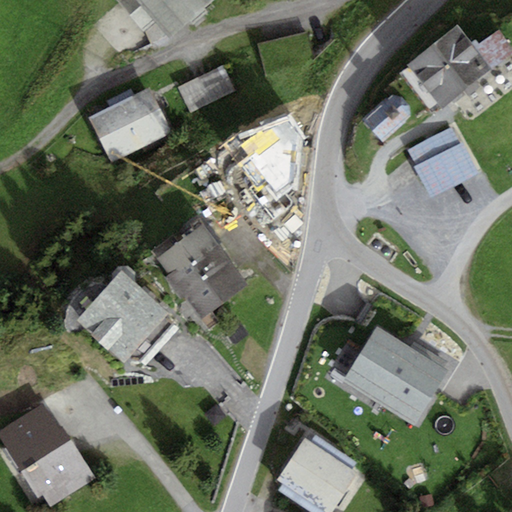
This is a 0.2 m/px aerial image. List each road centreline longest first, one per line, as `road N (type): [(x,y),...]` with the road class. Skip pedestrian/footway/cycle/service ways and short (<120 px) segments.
road 1 (track): [(326,0),(208,32),(110,82),(0,168)]
road 2 (residential): [(317,233),(233,511)]
road 3 (residential): [(423,0),(346,88),(327,150),(317,233)]
road 4 (unclassified): [(511,412),(468,327),(435,298)]
road 5 (residential): [(317,233),(435,298)]
road 6 (unclassified): [(435,298),(487,217),(511,195)]
